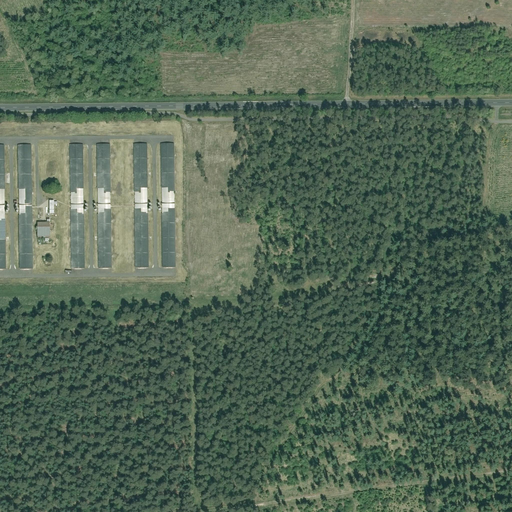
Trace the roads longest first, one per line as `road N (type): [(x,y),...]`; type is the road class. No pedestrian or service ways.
road 1 (tertiary): [(0,108),(511,102)]
road 2 (track): [(186,511),(511,462)]
